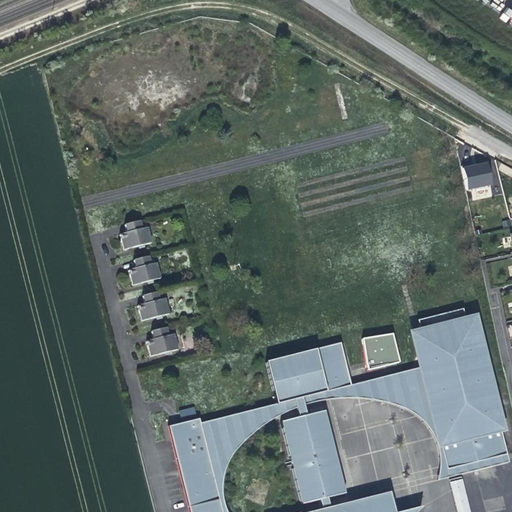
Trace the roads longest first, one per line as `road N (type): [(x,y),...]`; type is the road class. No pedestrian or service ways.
road 1 (track): [(511,159),(277,19),(235,4),(142,11),(0,72)]
road 2 (tertiary): [(511,124),(316,0)]
